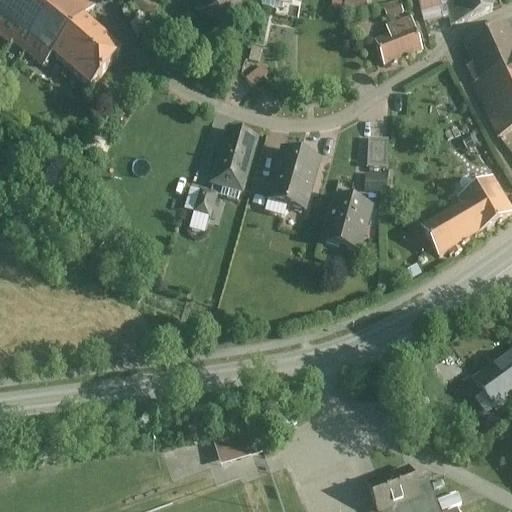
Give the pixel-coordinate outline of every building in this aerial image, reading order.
[(73,34),(90,10),(77,0),(0,0),(0,44),(37,75),(44,68),(73,34)] [(240,0),(189,0),(181,27),(227,41),(240,0)] [(359,0),(338,0),(339,16),(360,15),(359,0)] [(449,0),(439,2),(444,25),(493,15),(489,0),(449,0)] [(387,9),(390,20),(407,16),(404,5),(387,9)] [(427,52),(415,19),(379,32),(384,46),(374,49),(381,69),(427,52)] [(77,97),(107,62),(73,34),(44,68),(77,97)] [(503,34),(460,52),(498,141),(511,135),(511,48),(509,49),(503,34)] [(241,198),(257,144),(225,134),(209,188),(241,198)] [(377,146),(361,146),(361,176),(377,176),(377,146)] [(318,165),(282,153),(263,208),(300,220),(318,165)] [(508,214),(490,183),(408,230),(425,261),(508,214)] [(201,187),(190,213),(212,222),(223,196),(201,187)] [(368,212),(331,204),(320,255),(357,263),(368,212)] [(511,353),(466,386),(491,420),(511,404),(511,353)] [(292,405),(263,415),(272,440),(301,430),(292,405)] [(218,441),(222,464),(255,459),(251,435),(218,441)] [(409,492),(404,477),(361,491),(367,511),(439,511),(430,486),(409,492)] [(441,501),(445,511),(463,504),(459,494),(441,501)]
